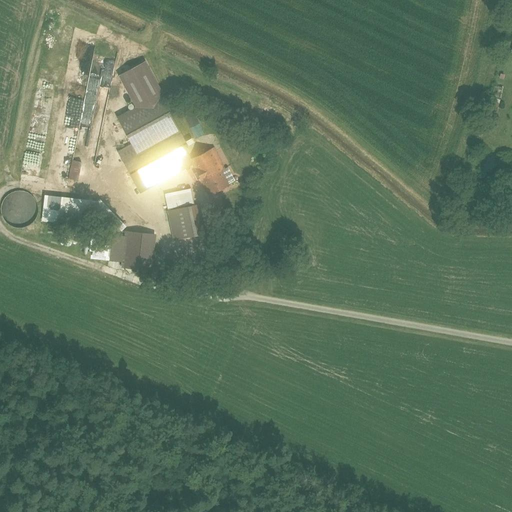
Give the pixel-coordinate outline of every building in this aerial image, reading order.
[(122,69),(138,101),(163,88),(165,87),(148,55),(122,69)] [(90,83),(101,83),(101,70),(91,69),(90,83)] [(496,120),(504,88),(495,86),(487,118),(496,120)] [(97,104),(97,88),(86,87),(85,104),(97,104)] [(134,138),(140,149),(183,126),(163,88),(138,101),(120,111),(134,138)] [(186,117),(194,137),(203,134),(195,113),(186,117)] [(132,166),(186,138),(188,136),(183,126),(140,149),(134,138),(121,146),(132,166)] [(132,166),(143,187),(196,159),(193,154),(194,153),(186,138),(132,166)] [(194,153),(193,154),(196,159),(199,165),(198,166),(203,174),(204,173),(213,190),(231,179),(231,178),(224,166),(211,143),(194,153)] [(85,155),(75,153),(71,172),(81,174),(85,155)] [(224,166),(231,178),(238,174),(231,162),(224,166)] [(194,183),(168,188),(171,204),(179,203),(193,200),(197,199),(194,183)] [(37,192),(32,187),(26,185),(18,185),(11,188),(6,193),(4,201),(4,208),(8,215),(13,219),(19,222),(27,222),(34,219),(39,213),(41,206),(41,199),(37,192)] [(128,220),(102,194),(100,196),(100,194),(47,189),(44,216),(98,221),(98,217),(114,234),(128,220)] [(193,200),(179,203),(184,233),(199,230),(193,200)] [(155,264),(159,229),(129,226),(125,261),(155,264)] [(91,232),(89,251),(91,251),(91,258),(109,260),(112,234),(91,232)]
